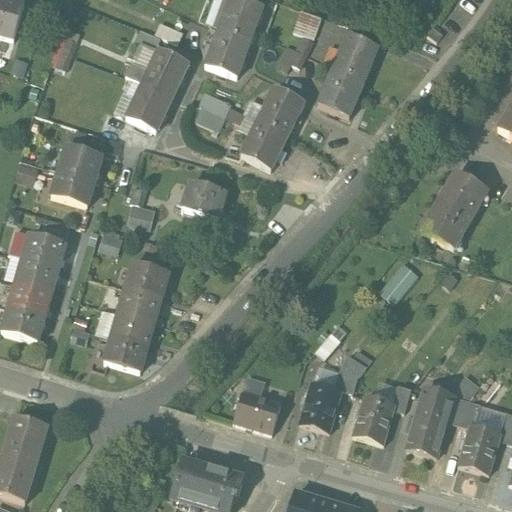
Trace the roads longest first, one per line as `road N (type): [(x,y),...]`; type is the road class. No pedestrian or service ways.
road 1 (residential): [(127,421),(333,202),(495,0)]
road 2 (residential): [(455,511),(286,464)]
road 3 (residential): [(286,464),(127,421)]
road 4 (residential): [(127,421),(0,383)]
